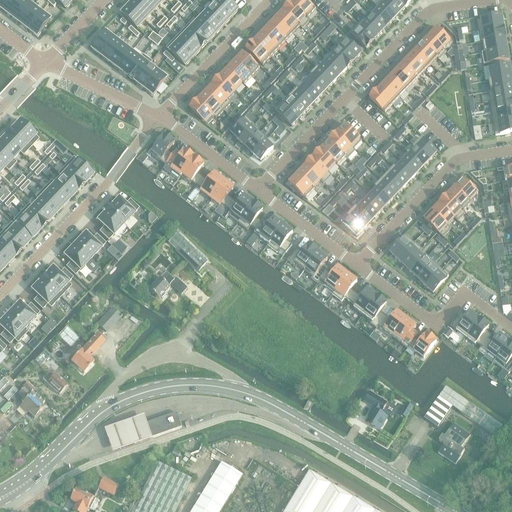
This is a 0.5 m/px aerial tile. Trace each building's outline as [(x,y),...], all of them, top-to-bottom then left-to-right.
[(0,0),(0,8),(3,11),(10,0),(0,0)] [(10,0),(3,11),(11,17),(24,0),(23,0),(10,0)] [(20,24),(33,7),(24,0),(11,17),(20,24)] [(55,0),(66,10),(73,2),(71,0),(55,0)] [(145,21),(152,14),(137,0),(135,0),(129,7),(145,21)] [(137,0),(152,14),(159,7),(151,0),(137,0)] [(226,0),(217,0),(214,4),(230,19),(238,11),(226,0)] [(303,0),(294,0),(291,3),(308,19),(315,12),(303,0)] [(383,0),(377,7),(392,22),(399,15),(383,0)] [(396,0),(383,0),(399,15),(405,8),(396,0)] [(396,0),(405,8),(412,1),(410,0),(396,0)] [(291,3),(283,11),(302,29),(309,21),(291,3)] [(214,4),(207,12),(223,27),(230,19),(214,4)] [(33,7),(20,24),(28,30),(41,13),(33,7)] [(122,14),(137,29),(145,21),(129,7),(122,14)] [(377,7),(370,14),(372,16),(386,29),(392,22),(377,7)] [(283,11),(276,19),(293,35),(300,28),(302,29),(283,11)] [(207,12),(199,20),(215,35),(223,27),(207,12)] [(41,13),(28,30),(37,37),(50,20),(41,13)] [(372,16),(366,22),(380,35),(386,29),(372,16)] [(477,21),(479,32),(483,32),(504,28),(502,17),(481,21),(477,21)] [(276,19),(269,27),(285,43),(293,35),(276,19)] [(363,19),(356,26),(373,42),(380,35),(366,22),(363,19)] [(192,27),(208,43),(215,35),(199,20),(192,27)] [(189,24),(181,32),(200,50),(208,43),(192,27),(189,24)] [(356,26),(349,34),(366,50),(373,42),(356,26)] [(269,27),(261,35),(278,51),(285,43),(269,27)] [(504,29),(504,28),(483,32),(479,32),(480,43),(482,43),(505,39),(505,35),(506,34),(505,29),(504,29)] [(429,37),(443,50),(450,42),(436,29),(429,37)] [(181,32),(174,40),(193,58),(200,50),(181,32)] [(105,33),(93,50),(102,57),(114,40),(105,33)] [(114,40),(102,57),(110,63),(123,46),(127,41),(118,35),(114,40)] [(261,35),(254,43),(270,58),(278,51),(261,35)] [(429,37),(422,44),(437,59),(439,60),(446,53),(443,50),(429,37)] [(343,38),(336,45),(338,47),(339,49),(354,62),(361,55),(345,40),(343,38)] [(482,43),(484,53),(507,50),(505,39),(482,43)] [(185,67),(193,58),(174,40),(166,48),(185,67)] [(254,43),(246,51),(263,67),(270,58),(254,43)] [(422,44),(415,51),(431,66),(437,59),(422,44)] [(123,46),(110,63),(119,70),(132,53),(123,46)] [(467,46),(457,47),(457,50),(458,56),(459,58),(464,57),(469,56),(467,46)] [(132,53),(119,70),(127,76),(143,55),(135,49),(132,53)] [(332,56),(347,70),(354,62),(339,49),(332,56)] [(507,50),(484,53),(482,54),(484,65),(488,64),(509,61),(507,50)] [(415,51),(409,58),(424,72),(431,66),(415,51)] [(243,54),(235,62),(252,78),(259,70),(243,54)] [(143,55),(127,76),(136,83),(149,66),(150,66),(152,62),(143,55)] [(325,63),(340,77),(347,70),(332,56),(325,63)] [(409,58),(403,64),(418,79),(424,72),(409,58)] [(235,62),(227,70),(244,86),(252,78),(235,62)] [(340,77),(325,63),(319,70),(333,84),(340,77)] [(403,64),(397,71),(412,85),(418,79),(403,64)] [(149,66),(136,83),(145,89),(157,72),(150,66),(149,66)] [(491,81),(511,78),(510,67),(489,70),(491,81)] [(312,77),(326,91),(333,84),(319,70),(317,69),(310,76),(312,77)] [(227,70),(220,78),(235,92),(242,85),(244,86),(227,70)] [(397,71),(391,77),(406,92),(412,85),(397,71)] [(157,72),(145,89),(154,96),(167,79),(157,72)] [(320,98),(326,91),(312,77),(305,84),(320,98)] [(399,99),(406,92),(391,77),(384,84),(399,99)] [(220,78),(213,86),(231,103),(228,100),(235,92),(220,78)] [(489,82),(491,92),(511,88),(511,79),(511,78),(491,81),(489,82)] [(299,91),(313,105),(320,98),(305,84),(299,91)] [(392,106),(399,99),(384,84),(377,91),(392,106)] [(213,86),(205,93),(224,111),(231,103),(213,86)] [(511,88),(491,92),(489,93),(490,103),(511,99),(511,88)] [(297,90),(290,97),(306,112),(313,105),(299,91),(297,90)] [(265,95),(263,97),(266,100),(272,94),(269,91),(265,95)] [(385,113),(392,106),(377,91),(370,99),(385,113)] [(205,93),(198,101),(216,119),(224,111),(205,93)] [(285,106),(299,120),(306,112),(290,97),(283,104),(285,106)] [(511,99),(490,103),(492,114),(511,110),(511,99)] [(198,101),(190,109),(207,125),(214,118),(216,119),(198,101)] [(299,120),(283,104),(281,103),(274,110),(276,112),(278,113),(292,127),(299,120)] [(434,106),(430,103),(425,107),(429,111),(434,106)] [(511,110),(492,114),(494,125),(511,121),(511,110)] [(246,119),(231,134),(239,142),(252,128),(254,127),(253,126),(246,119)] [(511,121),(494,125),(496,136),(500,135),(511,133),(511,121)] [(19,122),(12,130),(31,148),(39,140),(19,122)] [(345,125),(336,134),(353,150),(354,150),(361,141),(345,125)] [(252,128),(239,142),(246,148),(259,135),(252,128)] [(8,132),(4,136),(5,137),(4,138),(20,153),(23,156),(30,148),(31,148),(12,130),(9,133),(8,132)] [(336,134),(329,142),(345,158),(345,159),(347,160),(355,152),(355,151),(354,150),(353,150),(336,134)] [(259,135),(246,148),(253,155),(266,141),(259,135)] [(164,168),(176,152),(173,155),(168,152),(174,143),(165,136),(161,141),(157,138),(152,144),(156,147),(150,154),(165,166),(164,168)] [(4,138),(0,142),(0,148),(12,160),(13,160),(20,153),(4,138)] [(414,147),(429,161),(436,154),(421,139),(414,147)] [(266,141),(253,155),(261,162),(273,149),(266,141)] [(329,142),(321,150),(336,165),(335,165),(337,167),(338,166),(345,159),(345,158),(329,142)] [(409,156),(422,169),(429,161),(414,147),(407,154),(409,156)] [(0,148),(0,163),(5,168),(4,169),(8,172),(8,171),(16,164),(16,163),(13,160),(12,160),(0,148)] [(321,150),(313,159),(328,173),(335,165),(336,165),(321,150)] [(172,171),(180,177),(194,159),(193,158),(194,156),(188,151),(187,153),(185,151),(181,156),(176,152),(164,168),(170,172),(172,171)] [(405,153),(399,160),(402,163),(416,176),(422,169),(409,156),(407,154),(405,153)] [(377,156),(373,161),(376,163),(375,163),(378,166),(382,161),(377,156)] [(73,158),(65,166),(84,184),(92,176),(73,158)] [(191,182),(197,186),(203,178),(198,174),(204,166),(202,164),(203,163),(197,158),(196,160),(194,159),(180,177),(190,184),(191,182)] [(313,159),(305,167),(320,181),(324,185),(331,176),(332,176),(328,173),(313,159)] [(395,170),(409,183),(416,176),(402,163),(395,170)] [(58,174),(57,174),(61,177),(77,192),(84,184),(65,166),(58,174)] [(305,167),(297,175),(314,191),(317,194),(325,186),(324,185),(320,181),(305,167)] [(387,175),(403,189),(409,183),(395,170),(394,168),(387,175)] [(505,182),(508,182),(511,181),(511,169),(503,171),(503,172),(505,182)] [(200,192),(210,200),(224,181),(222,180),(224,178),(217,174),(216,175),(214,174),(208,182),(203,178),(197,186),(202,190),(200,192)] [(297,175),(289,184),(306,200),(314,191),(297,175)] [(381,181),(396,196),(403,189),(387,175),(381,181)] [(54,184),(54,185),(69,200),(77,192),(61,177),(54,184)] [(454,189),(469,203),(477,195),(462,180),(454,189)] [(50,182),(43,189),(62,207),(69,200),(54,185),(54,184),(51,181),(50,182)] [(221,205),(226,209),(232,200),(227,196),(233,188),(232,187),(233,185),(227,181),(225,182),(224,181),(210,200),(219,207),(221,205)] [(377,189),(390,202),(396,196),(381,181),(375,188),(377,189)] [(505,182),(502,183),(504,194),(509,193),(511,192),(511,181),(508,182),(505,182)] [(35,197),(35,198),(38,201),(39,201),(54,215),(62,207),(43,189),(35,197)] [(371,196),(384,209),(390,202),(377,189),(371,196)] [(454,189),(447,196),(463,212),(471,204),(469,203),(454,189)] [(228,217),(238,224),(253,203),(252,202),(253,201),(247,196),(246,198),(244,196),(238,204),(232,200),(226,209),(231,213),(228,217)] [(377,216),(384,209),(371,196),(364,203),(377,216)] [(447,196),(439,204),(454,219),(458,222),(465,214),(463,212),(447,196)] [(118,200),(107,211),(123,226),(138,210),(129,201),(124,206),(118,200)] [(361,200),(354,206),(356,208),(357,210),(371,223),(377,216),(364,203),(361,200)] [(32,208),(31,208),(47,223),(54,215),(39,201),(38,201),(32,208)] [(254,233),(262,223),(257,219),(263,211),(261,209),(262,208),(256,203),(255,205),(253,203),(238,224),(247,231),(250,227),(255,231),(254,233)] [(454,219),(439,204),(432,212),(447,226),(454,219)] [(28,205),(20,213),(39,231),(47,223),(31,208),(32,208),(28,205)] [(356,208),(349,215),(364,230),(371,223),(357,210),(356,208)] [(107,211),(97,222),(103,228),(98,233),(107,242),(123,226),(107,211)] [(447,226),(432,212),(431,213),(430,212),(427,216),(428,216),(424,220),(440,234),(443,237),(450,230),(447,226)] [(13,221),(32,239),(39,231),(20,213),(13,221)] [(151,214),(148,217),(148,222),(152,226),(157,219),(151,214)] [(349,215),(342,223),(357,237),(364,230),(349,215)] [(267,246),(283,226),(273,219),(267,227),(262,223),(254,233),(269,244),(267,246)] [(10,223),(3,231),(22,250),(30,241),(11,223),(10,223)] [(284,227),(283,226),(267,246),(277,253),(280,250),(286,254),(292,246),(286,241),(292,233),(291,232),(292,230),(286,225),(284,227)] [(3,231),(0,234),(0,243),(14,257),(22,250),(3,231)] [(85,234),(75,245),(90,260),(105,244),(96,235),(91,240),(85,234)] [(177,234),(168,243),(199,272),(208,263),(197,253),(177,234)] [(390,254),(397,261),(413,245),(405,238),(390,254)] [(0,258),(7,265),(14,257),(0,243),(0,258)] [(404,267),(418,254),(421,250),(414,243),(413,245),(397,261),(404,267)] [(75,245),(64,256),(70,262),(66,267),(75,276),(84,266),(93,274),(99,268),(90,260),(75,245)] [(304,271),(318,252),(317,251),(318,250),(311,245),(310,247),(309,245),(304,251),(298,247),(289,259),(287,261),(294,266),(295,264),(304,271)] [(317,284),(320,280),(328,270),(323,266),(327,260),(326,258),(327,257),(321,252),(319,253),(318,252),(304,271),(313,278),(311,279),(317,284)] [(425,260),(418,254),(404,267),(411,274),(425,260)] [(411,274),(418,281),(433,265),(426,258),(425,260),(411,274)] [(418,281),(425,287),(440,272),(433,265),(418,281)] [(328,270),(320,280),(325,284),(324,286),(333,293),(335,291),(347,275),(346,274),(347,272),(341,267),(340,269),(338,268),(333,274),(328,270)] [(52,269),(42,279),(61,297),(71,287),(68,283),(73,278),(63,269),(59,274),(52,269)] [(440,272),(425,287),(433,294),(448,278),(441,271),(440,272)] [(174,282),(171,279),(166,274),(161,280),(161,279),(149,291),(159,301),(170,289),(169,287),(170,286),(181,296),(187,289),(176,279),(174,282)] [(350,303),(357,292),(352,288),(357,282),(355,281),(356,279),(350,274),(349,276),(347,275),(335,291),(333,293),(332,295),(341,302),(344,299),(350,303)] [(42,279),(31,290),(38,296),(33,301),(42,310),(47,305),(50,308),(61,297),(42,279)] [(73,289),(82,298),(83,298),(88,293),(78,284),(73,289)] [(363,296),(357,292),(350,303),(354,306),(352,308),(363,316),(377,297),(368,290),(363,296)] [(378,327),(387,315),(382,311),(386,304),(385,303),(386,302),(380,297),(378,298),(377,297),(363,316),(371,322),(369,325),(376,330),(378,327)] [(19,304),(8,314),(24,329),(39,313),(30,304),(25,310),(19,304)] [(112,309),(97,326),(106,334),(120,318),(120,319),(121,317),(112,309)] [(399,314),(397,312),(392,319),(387,315),(378,327),(393,338),(407,320),(405,319),(406,317),(400,312),(399,314)] [(461,314),(451,327),(465,339),(479,320),(478,319),(479,317),(473,312),(471,314),(470,313),(467,318),(461,314)] [(8,314),(0,323),(0,327),(4,331),(0,336),(9,345),(14,340),(17,344),(27,332),(28,332),(24,329),(8,314)] [(407,320),(393,338),(407,349),(409,347),(416,337),(411,333),(416,327),(407,320)] [(479,320),(465,339),(475,346),(476,344),(482,348),(488,339),(491,336),(485,332),(489,327),(479,320)] [(66,327),(57,336),(70,348),(79,339),(66,327)] [(445,332),(444,332),(450,336),(453,332),(452,332),(447,328),(445,332)] [(88,359),(104,343),(96,335),(70,363),(83,375),(93,364),(88,359)] [(428,336),(426,335),(422,341),(416,337),(409,347),(424,359),(436,342),(435,341),(436,339),(429,335),(428,336)] [(482,348),(479,352),(485,356),(484,357),(493,364),(494,363),(496,359),(509,343),(507,341),(508,340),(502,335),(501,336),(499,335),(493,344),(488,339),(482,348)] [(496,359),(494,363),(503,370),(497,378),(503,382),(508,374),(510,372),(511,369),(511,342),(511,344),(509,343),(496,359)] [(45,351),(35,361),(40,366),(50,356),(45,351)] [(59,396),(67,387),(54,376),(52,379),(47,374),(42,379),(47,384),(46,384),(59,396)] [(12,397),(21,388),(16,384),(8,393),(12,397)] [(495,438),(503,427),(445,387),(424,419),(437,428),(451,408),(495,438)] [(34,419),(44,408),(23,389),(17,395),(24,401),(18,408),(25,415),(27,413),(34,419)] [(381,415),(387,403),(370,394),(365,403),(373,408),(369,416),(370,417),(366,424),(379,431),(386,418),(381,415)] [(176,414),(147,424),(152,439),(181,429),(176,414)] [(144,416),(105,429),(112,452),(152,439),(144,416)] [(461,450),(470,436),(454,425),(445,438),(443,437),(439,442),(445,446),(439,454),(455,465),(464,452),(461,450)] [(155,462),(131,511),(175,511),(192,480),(155,462)] [(222,464),(191,511),(221,511),(243,476),(222,464)] [(309,472),(284,511),(374,511),(309,472)] [(113,497),(118,487),(104,480),(99,490),(113,497)] [(75,492),(70,502),(76,505),(72,511),(73,511),(86,511),(88,509),(94,511),(99,502),(93,499),(93,498),(77,489),(75,492)]
